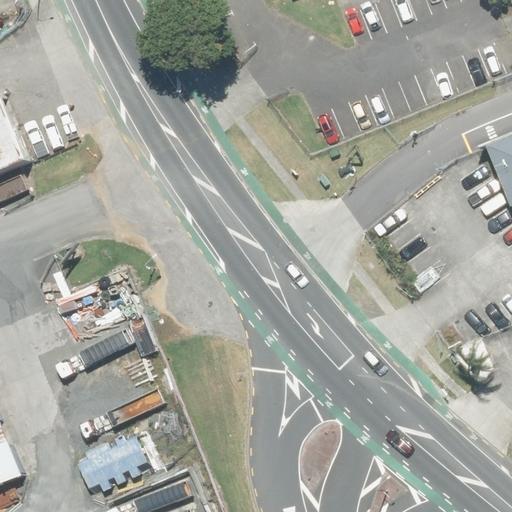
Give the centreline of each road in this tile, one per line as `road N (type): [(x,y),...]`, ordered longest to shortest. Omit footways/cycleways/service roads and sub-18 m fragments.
road 1 (secondary): [(96,0),(153,109),(268,276)]
road 2 (unclassified): [(285,495),(270,452),(268,276)]
road 3 (secondary): [(367,387),(508,511)]
road 4 (unclassified): [(285,495),(289,442),(301,426),(367,387)]
road 5 (secondary): [(268,276),(367,387)]
road 6 (unclassified): [(367,387),(337,511)]
